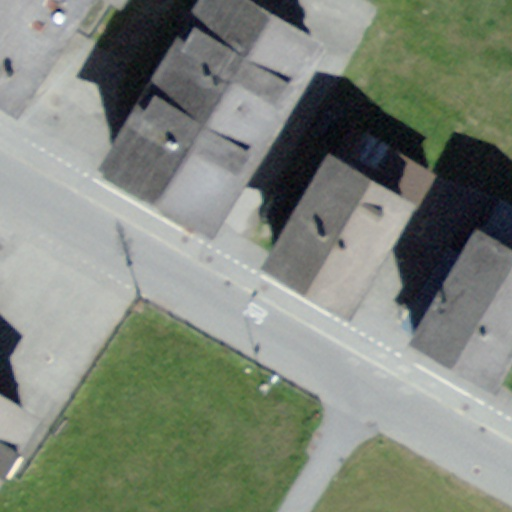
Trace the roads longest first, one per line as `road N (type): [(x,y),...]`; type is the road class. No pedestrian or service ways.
road 1 (residential): [(0,179),(370,394)]
road 2 (residential): [(370,394),(511,476)]
road 3 (residential): [(293,511),(370,394)]
